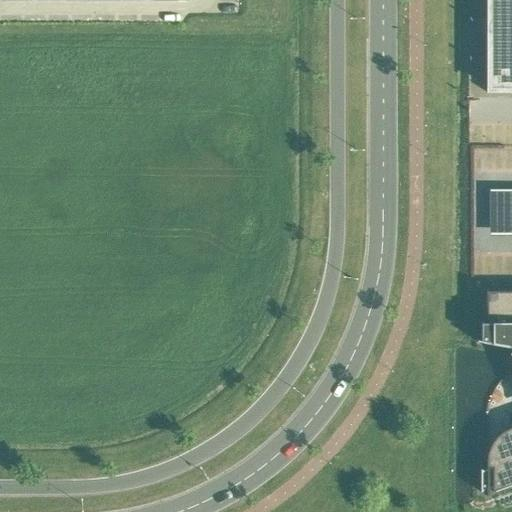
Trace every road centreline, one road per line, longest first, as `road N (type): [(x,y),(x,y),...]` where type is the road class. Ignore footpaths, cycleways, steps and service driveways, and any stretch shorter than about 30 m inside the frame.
road 1 (primary): [(336,0),(332,275),(288,376),(245,422),(188,461),(116,484),(0,488)]
road 2 (primary): [(179,511),(289,444),(357,345),(382,235),(382,0)]
